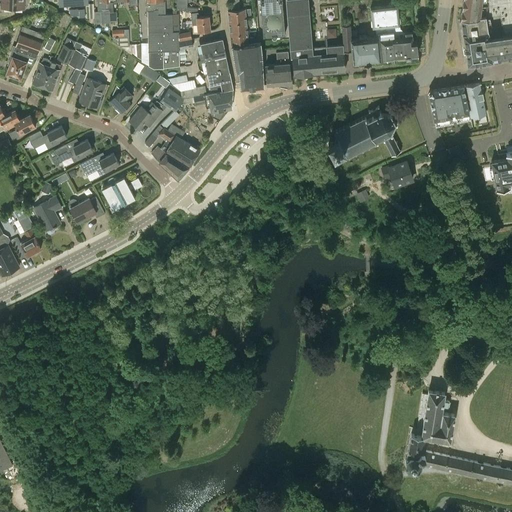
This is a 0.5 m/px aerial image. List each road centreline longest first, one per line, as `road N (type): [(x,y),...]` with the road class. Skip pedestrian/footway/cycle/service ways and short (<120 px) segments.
road 1 (residential): [(179,194),(116,131),(0,89)]
road 2 (secondary): [(0,296),(179,194)]
road 3 (secondary): [(246,119),(298,96),(426,78)]
road 4 (residential): [(246,119),(222,0)]
